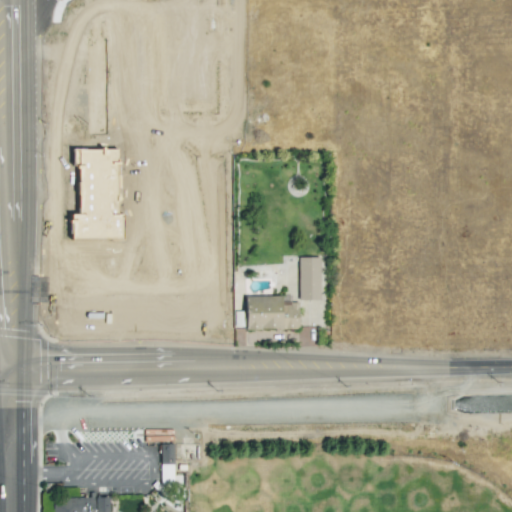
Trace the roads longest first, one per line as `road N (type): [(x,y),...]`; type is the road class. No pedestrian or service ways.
road 1 (residential): [(9,511),(9,0)]
road 2 (residential): [(511,354),(7,357)]
